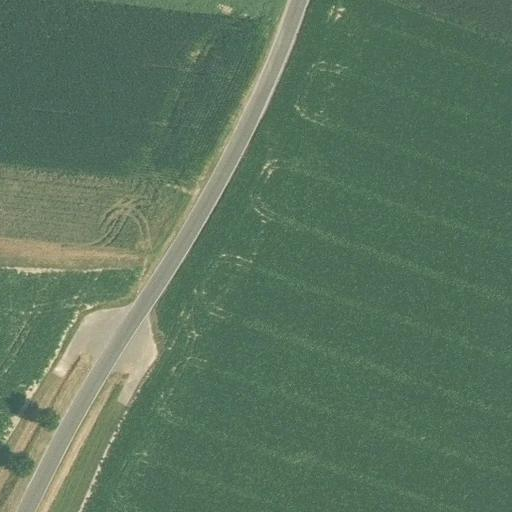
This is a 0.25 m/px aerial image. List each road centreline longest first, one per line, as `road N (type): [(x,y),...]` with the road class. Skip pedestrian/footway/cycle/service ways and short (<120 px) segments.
road 1 (unclassified): [(300,0),(242,137),(76,414),(27,511)]
road 2 (track): [(124,335),(141,357),(137,375),(71,511)]
